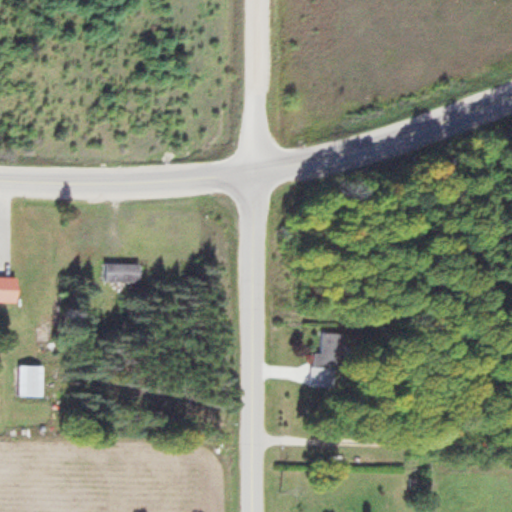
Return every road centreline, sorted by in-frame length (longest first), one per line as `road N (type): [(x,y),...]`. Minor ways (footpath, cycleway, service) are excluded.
road 1 (secondary): [(0,182),(107,187),(260,175),(356,154),(511,96)]
road 2 (residential): [(260,175),(259,511)]
road 3 (residential): [(511,445),(260,444)]
road 4 (residential): [(260,175),(260,0)]
